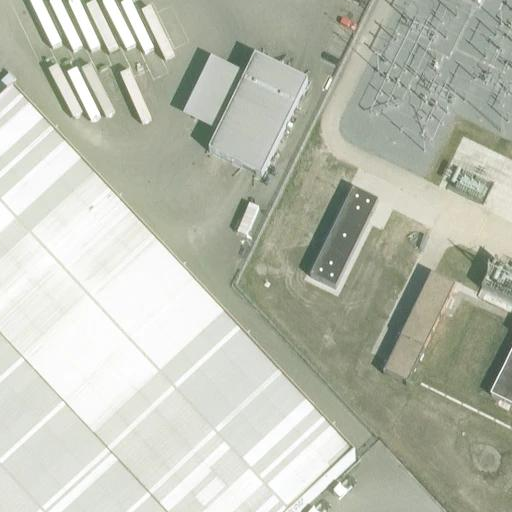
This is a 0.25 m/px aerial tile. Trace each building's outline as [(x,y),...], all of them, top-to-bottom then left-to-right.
[(308,84),(255,58),(209,153),(262,179),(308,84)] [(0,109),(0,511),(300,511),(355,461),(14,96),(0,109)] [(353,190),(310,278),(335,290),(378,202),(353,190)] [(511,351),(490,397),(511,407),(511,268),(494,260),(494,261),(495,262),(481,291),(511,305),(511,351)] [(424,351),(456,287),(431,275),(383,375),(384,376),(385,375),(406,385),(406,386),(407,387),(424,351)]
